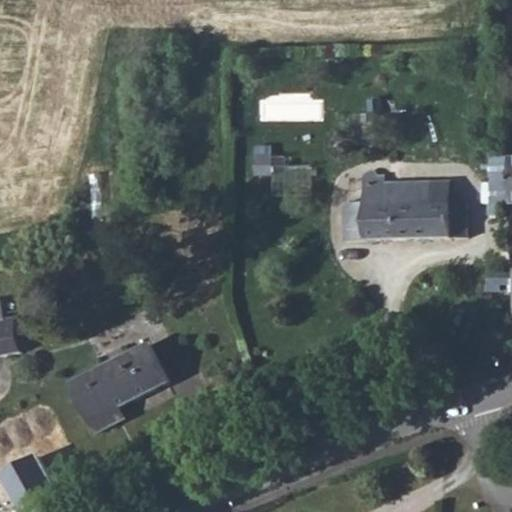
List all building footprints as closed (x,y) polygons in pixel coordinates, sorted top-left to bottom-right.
[(390,116),(373,117),(374,148),(391,147),(390,116)] [(511,204),(511,159),(492,160),(494,205),(511,204)] [(349,244),(472,241),(471,206),(456,207),(438,207),(437,185),(390,186),(390,180),(389,180),(389,179),(382,179),(381,175),(379,173),(377,172),(373,172),(370,174),(368,178),(369,206),(349,206),(349,244)] [(456,184),(437,185),(438,207),(456,207),(456,184)] [(0,359),(13,357),(8,329),(7,321),(4,303),(0,303),(0,359)] [(13,357),(26,355),(19,319),(7,321),(8,329),(13,357)] [(76,386),(101,435),(119,426),(114,416),(124,410),(174,385),(155,346),(76,386)] [(114,416),(119,426),(129,421),(124,410),(114,416)] [(35,511),(64,496),(39,454),(3,475),(25,511),(35,511)]
